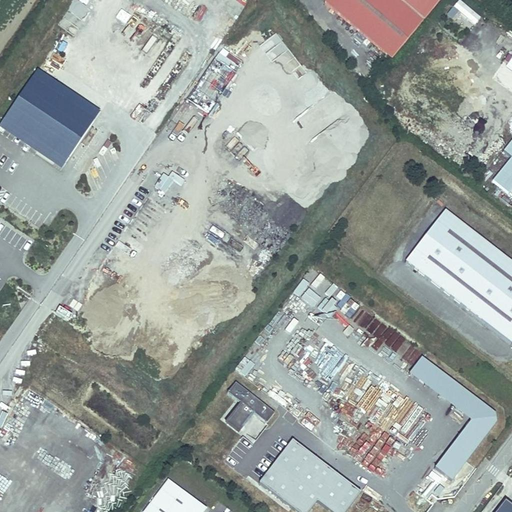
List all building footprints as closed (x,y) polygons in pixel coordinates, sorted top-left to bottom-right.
[(237,0),(231,0),(223,14),(235,21),(245,4),(237,0)] [(389,58),(437,0),(322,0),(321,2),(389,58)] [(472,26),(480,17),(458,0),(457,0),(451,8),(472,26)] [(447,16),(441,24),(451,32),(457,24),(447,16)] [(0,130),(60,172),(94,122),(33,79),(0,126),(0,130)] [(507,194),(511,187),(511,140),(504,151),(511,157),(492,182),(507,194)] [(511,263),(445,212),(405,263),(511,345),(511,263)] [(136,256),(139,251),(127,244),(124,249),(136,256)] [(311,267),(293,293),(336,324),(344,313),(350,318),(361,303),(311,267)] [(115,330),(110,341),(123,348),(129,337),(115,330)] [(412,361),(400,379),(464,423),(430,472),(447,483),(493,417),(412,361)] [(273,413),(235,383),(227,393),(242,404),(242,405),(235,414),(245,422),(252,412),(253,413),(265,423),(273,413)] [(242,405),(242,404),(227,423),(238,432),(253,413),(252,412),(245,422),(235,414),(242,405)] [(329,511),(347,511),(361,494),(293,442),(260,485),(295,511),(310,511),(318,503),(329,511)] [(204,511),(206,510),(168,481),(144,511),(204,511)] [(511,511),(511,507),(505,502),(496,511),(511,511)]
